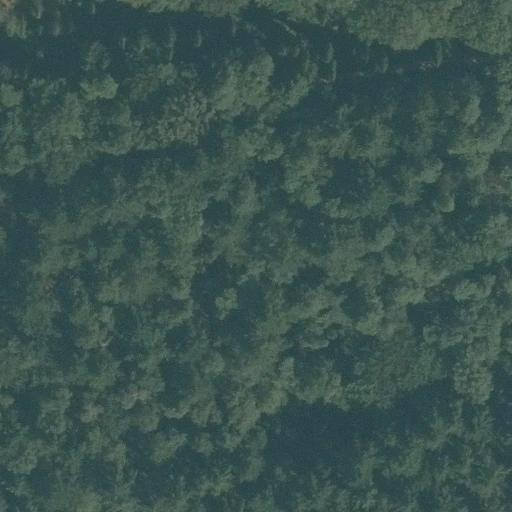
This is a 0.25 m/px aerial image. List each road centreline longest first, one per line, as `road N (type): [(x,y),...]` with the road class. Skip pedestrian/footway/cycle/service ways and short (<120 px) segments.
road 1 (track): [(0,181),(258,92),(511,53)]
road 2 (track): [(3,179),(109,511)]
